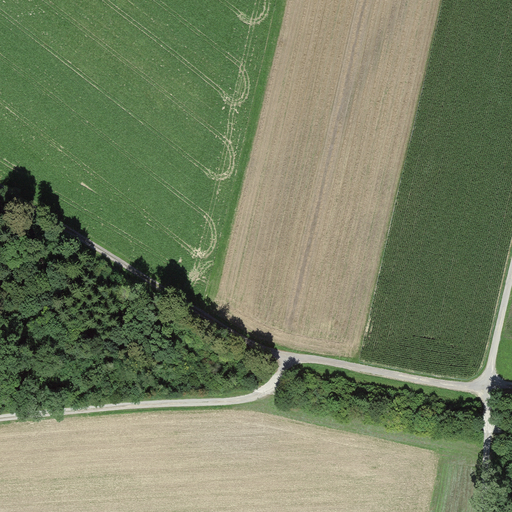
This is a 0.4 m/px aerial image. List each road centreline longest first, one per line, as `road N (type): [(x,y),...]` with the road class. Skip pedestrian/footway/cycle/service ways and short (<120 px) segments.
road 1 (track): [(511,279),(487,390),(285,359),(268,388),(243,399),(98,406),(0,421)]
road 2 (track): [(285,359),(90,249),(0,183)]
road 3 (track): [(511,384),(487,390),(479,511)]
